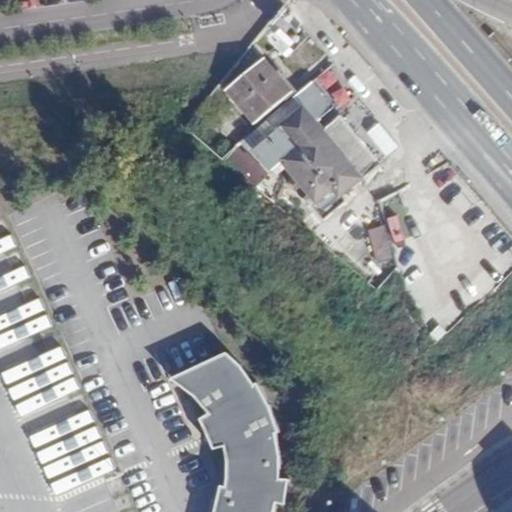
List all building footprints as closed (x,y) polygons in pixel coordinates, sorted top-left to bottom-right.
[(265,54),(229,83),(255,116),(291,86),(265,54)] [(256,146),(273,169),(287,157),(311,187),(304,192),(323,216),(346,199),(341,192),(379,163),(341,115),(324,128),(296,92),(282,103),(291,116),(256,146)] [(71,392),(7,219),(0,221),(0,371),(15,413),(71,392)] [(368,230),(378,264),(395,259),(386,225),(368,230)] [(274,511),(277,503),(286,504),(286,477),(278,477),(281,454),(277,433),(281,432),(271,405),(259,382),(256,385),(241,364),(228,351),(173,379),(200,389),(220,409),(211,415),(214,445),(224,441),(228,454),(228,470),(227,486),(221,485),(215,511),(274,511)] [(134,511),(122,479),(96,488),(98,493),(92,495),(98,509),(89,511),(134,511)]
